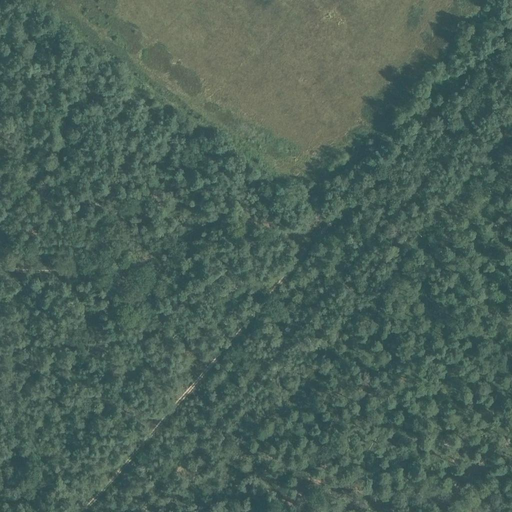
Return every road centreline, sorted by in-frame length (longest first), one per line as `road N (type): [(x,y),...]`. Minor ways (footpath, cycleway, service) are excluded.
road 1 (track): [(309,245),(82,511)]
road 2 (track): [(511,21),(309,245)]
